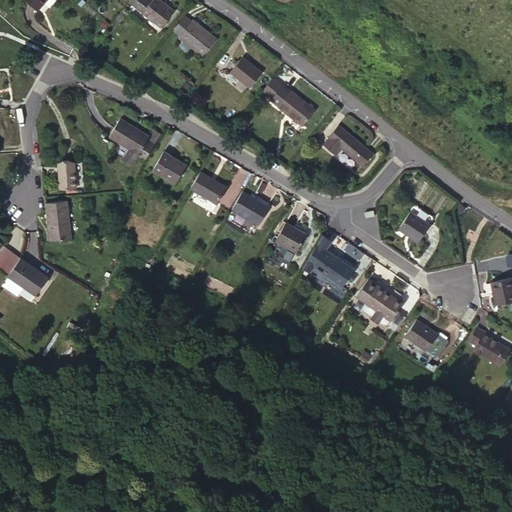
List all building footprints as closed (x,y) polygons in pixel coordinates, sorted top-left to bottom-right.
[(35,0),(31,4),(45,17),(60,0),(35,0)] [(145,0),(139,0),(132,9),(145,19),(155,7),(145,0)] [(158,3),(155,7),(145,19),(164,34),(176,17),(158,3)] [(188,22),(176,37),(181,41),(193,26),(188,22)] [(217,41),(195,24),(193,26),(181,41),(203,59),(217,41)] [(265,72),(246,56),(233,72),(253,87),(265,72)] [(284,106),(284,107),(292,113),(293,111),(308,124),(320,110),(297,91),(296,92),(289,85),(277,100),(284,106)] [(138,153),(147,157),(156,141),(147,137),(148,134),(127,123),(117,142),(138,153)] [(325,145),(335,154),(341,147),(366,168),(377,155),(341,127),(325,145)] [(156,141),(147,157),(154,161),(167,138),(160,134),(157,138),(156,141)] [(147,157),(138,153),(133,164),(142,168),(147,157)] [(193,167),(170,154),(160,173),(183,186),(193,167)] [(76,166),(59,168),(63,194),(80,191),(76,166)] [(232,188),(207,174),(197,191),(223,206),(232,188)] [(273,209),(246,194),(235,213),(262,227),(273,209)] [(74,204),(53,207),(54,216),(58,246),(80,243),(74,204)] [(432,226),(413,213),(401,231),(420,244),(432,226)] [(313,233),(292,223),(282,240),(302,251),(313,233)] [(0,254),(10,242),(0,233),(0,254)] [(369,263),(327,237),(321,246),(331,252),(358,269),(364,273),(369,263)] [(269,261),(287,268),(293,252),(276,245),(269,261)] [(358,269),(331,252),(319,270),(346,287),(358,269)] [(53,282),(25,263),(12,284),(39,302),(53,282)] [(368,277),(356,295),(362,299),(374,281),(368,277)] [(511,280),(493,284),(497,306),(511,303),(511,280)] [(362,299),(369,304),(395,319),(398,321),(410,303),(381,286),(374,281),(362,299)] [(395,319),(369,304),(367,307),(368,311),(374,315),(373,317),(383,323),(384,321),(388,324),(393,322),(395,319)] [(458,334),(425,314),(414,332),(446,353),(458,334)] [(489,332),(479,326),(470,340),(479,346),(476,351),(487,359),(490,356),(498,362),(507,348),(488,334),(489,332)] [(379,357),(368,350),(362,357),(374,365),(379,357)] [(397,365),(388,359),(383,368),(392,374),(397,365)]
